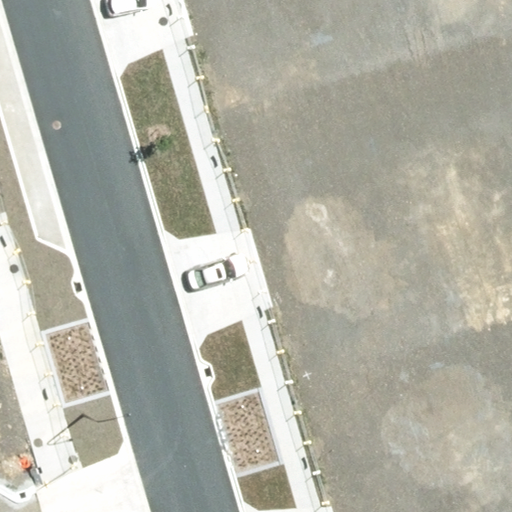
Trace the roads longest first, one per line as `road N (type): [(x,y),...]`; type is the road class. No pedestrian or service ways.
road 1 (tertiary): [(83,84),(198,465)]
road 2 (residential): [(35,511),(198,465)]
